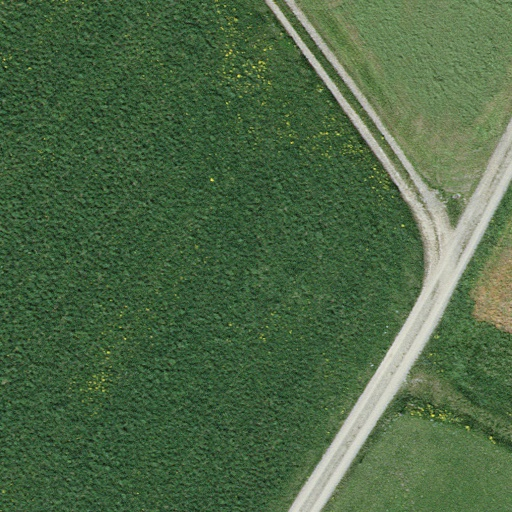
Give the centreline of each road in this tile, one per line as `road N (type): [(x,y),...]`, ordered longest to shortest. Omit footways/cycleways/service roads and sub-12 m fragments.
road 1 (track): [(511,131),(394,377),(307,511)]
road 2 (track): [(274,0),(455,244)]
road 3 (track): [(394,377),(511,437)]
